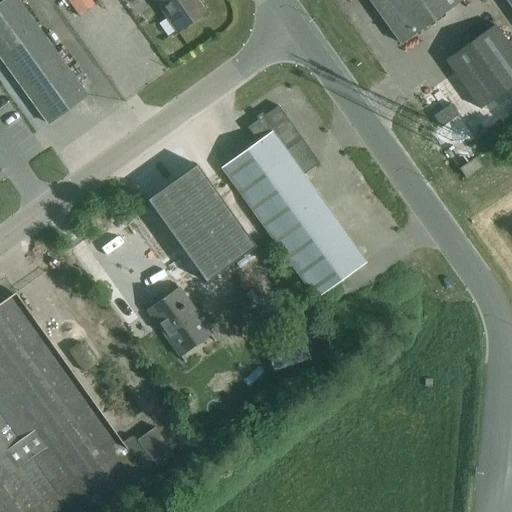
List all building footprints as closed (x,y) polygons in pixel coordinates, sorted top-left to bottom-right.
[(87,96),(17,0),(3,0),(0,2),(0,57),(48,124),(87,96)] [(129,0),(132,3),(135,0),(154,0),(176,32),(204,12),(196,0),(129,0)] [(369,0),(400,43),(459,0),(369,0)] [(511,85),(511,49),(494,25),(445,60),(480,109),(511,85)] [(459,115),(451,104),(433,116),(441,128),(459,115)] [(222,168),(231,181),(315,298),(365,262),(302,175),(319,163),(278,105),(247,128),(258,142),(222,168)] [(482,167),(475,157),(457,169),(465,180),(482,167)] [(205,283),(256,247),(196,164),(146,200),(205,283)] [(216,341),(174,283),(173,283),(178,290),(150,311),(145,304),(143,305),(185,363),(186,362),(181,355),(210,335),(215,342),(216,341)] [(0,304),(0,511),(94,511),(144,477),(143,476),(121,446),(13,295),(0,304)] [(131,439),(121,446),(143,476),(155,468),(156,468),(174,455),(154,427),(136,440),(131,439)]
